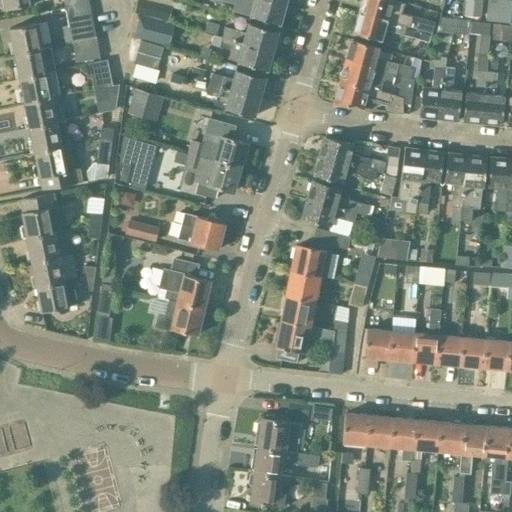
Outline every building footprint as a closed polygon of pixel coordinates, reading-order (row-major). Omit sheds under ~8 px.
[(41,0),(3,0),(5,7),(5,9),(33,3),(42,1),(41,0)] [(88,0),(85,0),(64,4),(66,16),(90,11),(88,0)] [(147,0),(137,0),(134,13),(168,22),(172,6),(147,0)] [(268,0),(222,0),(234,3),(232,11),(250,16),(279,24),(284,5),(268,0)] [(362,0),(360,10),(409,24),(411,15),(402,12),(403,10),(405,3),(395,0),(362,0)] [(466,0),(466,15),(484,16),(484,0),(466,0)] [(360,10),(354,30),(381,38),(383,29),(406,36),(409,24),(360,10)] [(485,22),(510,24),(511,12),(487,10),(485,22)] [(90,11),(66,16),(69,28),(93,23),(90,11)] [(434,22),(411,15),(409,24),(432,31),(434,22)] [(437,32),(451,33),(454,19),(440,18),(437,32)] [(454,19),(451,33),(469,35),(470,22),(470,20),(454,19)] [(223,34),(222,37),(272,50),(278,30),(277,30),(248,22),(245,31),(245,33),(225,27),(223,34)] [(490,24),(470,22),(469,35),(489,36),(490,24)] [(37,23),(10,29),(14,51),(15,53),(42,48),(42,47),(42,46),(37,23)] [(69,28),(71,40),(95,35),(93,23),(69,28)] [(432,31),(409,24),(406,36),(429,42),(432,31)] [(511,41),(511,29),(511,25),(490,24),(489,36),(489,39),(511,41)] [(95,35),(71,40),(74,54),(75,62),(100,58),(98,49),(98,48),(95,35)] [(228,59),(266,70),(272,50),(222,37),(219,47),(230,50),(228,59)] [(346,58),(345,61),(394,74),(397,64),(375,58),(376,55),(378,47),(351,39),(346,58)] [(140,41),(134,62),(157,69),(163,47),(140,41)] [(15,53),(20,78),(55,71),(53,60),(50,46),(42,48),(15,53)] [(422,85),(419,113),(438,115),(444,64),(445,64),(446,55),(445,55),(440,54),(439,58),(438,58),(435,58),(434,64),(432,86),(422,85)] [(487,67),(488,55),(478,54),(475,91),(466,90),(463,118),(483,121),(487,67)] [(340,79),(339,81),(380,91),(381,89),(383,81),(392,83),(394,74),(345,61),(340,79)] [(133,75),(153,82),(157,69),(134,62),(134,63),(136,64),(133,75)] [(409,78),(412,68),(410,68),(397,64),(394,74),(409,78)] [(457,117),(460,90),(451,88),(453,65),(444,64),(438,115),(457,117)] [(212,73),(209,83),(259,97),(264,78),(263,78),(235,70),(233,79),(213,73),(212,73)] [(55,71),(20,78),(24,101),(25,103),(60,96),(59,94),(55,71)] [(486,71),(483,121),(502,123),(504,93),(495,93),(497,72),(486,71)] [(103,73),(91,75),(91,78),(93,87),(104,85),(103,73)] [(412,89),(413,79),(411,79),(409,78),(394,74),(392,83),(412,89)] [(334,101),(333,103),(334,103),(361,107),(362,105),(363,102),(364,99),(386,104),(389,94),(380,91),(339,81),(337,90),(334,101)] [(253,116),(259,97),(209,83),(207,93),(227,99),(225,108),(253,116)] [(107,99),(107,98),(104,85),(93,87),(96,101),(107,99)] [(161,117),(165,91),(135,87),(131,113),(161,117)] [(403,97),(389,94),(386,104),(385,110),(402,113),(403,97)] [(60,96),(25,103),(29,125),(29,127),(65,121),(64,119),(64,118),(60,96)] [(192,140),(188,153),(240,167),(246,143),(245,143),(231,139),(232,135),(235,126),(233,126),(215,120),(209,119),(203,143),(192,140)] [(65,121),(29,127),(34,150),(35,153),(70,145),(69,143),(65,121)] [(100,126),(99,137),(111,138),(113,128),(100,126)] [(381,169),(384,160),(350,151),(353,141),(325,133),(320,153),(375,169),(375,168),(381,169)] [(98,151),(96,163),(108,165),(109,152),(111,138),(99,137),(97,150),(98,151)] [(123,137),(120,163),(124,164),(151,170),(158,147),(123,137)] [(70,145),(35,153),(39,175),(42,190),(57,187),(83,182),(82,180),(80,168),(74,169),(70,145)] [(423,148),(404,146),(401,176),(397,199),(406,200),(404,211),(414,212),(423,148)] [(439,180),(442,151),(423,148),(414,212),(415,212),(426,213),(427,201),(428,201),(430,179),(439,180)] [(447,152),(444,180),(453,181),(451,204),(461,205),(467,154),(447,152)] [(188,153),(185,165),(197,168),(197,169),(194,180),(197,181),(194,192),(214,198),(218,187),(233,191),(240,167),(188,153)] [(315,171),(342,179),(344,173),(373,180),(375,169),(320,153),(315,171)] [(483,184),(485,155),(467,154),(461,205),(460,219),(470,220),(472,207),(480,208),(482,184),(483,184)] [(398,158),(387,156),(385,174),(396,176),(398,158)] [(489,156),(487,184),(497,185),(495,208),(505,209),(509,158),(489,156)] [(120,180),(129,182),(129,185),(146,189),(151,170),(124,164),(120,180)] [(392,194),(395,178),(384,175),(380,191),(392,194)] [(313,177),(308,196),(366,212),(367,204),(358,202),(338,196),(339,194),(341,185),(313,177)] [(34,195),(19,198),(21,210),(23,218),(24,225),(20,226),(22,237),(26,236),(26,237),(62,230),(61,228),(54,192),(44,194),(34,195)] [(302,215),(331,223),(333,216),(353,222),(356,212),(365,214),(366,212),(308,196),(302,215)] [(217,246),(223,220),(184,211),(178,238),(190,242),(191,240),(217,246)] [(125,234),(154,240),(157,226),(128,219),(125,234)] [(86,236),(98,238),(100,224),(88,222),(86,236)] [(336,233),(317,228),(314,240),(333,245),(336,233)] [(59,257),(67,255),(62,230),(26,237),(31,262),(59,257)] [(409,242),(381,238),(376,256),(406,260),(409,242)] [(297,242),(291,267),(319,273),(319,275),(326,277),(327,275),(331,252),(324,250),(324,248),(297,242)] [(501,268),(511,268),(511,244),(503,244),(501,268)] [(433,250),(420,249),(419,261),(432,262),(433,250)] [(356,270),(353,281),(354,281),(367,284),(370,274),(374,256),(373,256),(361,253),(356,270)] [(455,265),(468,266),(469,256),(455,255),(455,265)] [(59,257),(31,262),(36,284),(36,286),(63,280),(63,279),(59,257)] [(479,267),(491,267),(492,258),(479,257),(479,267)] [(164,269),(160,287),(167,289),(165,297),(169,298),(204,306),(210,280),(208,279),(195,276),(198,265),(174,259),(172,270),(164,269)] [(83,264),(81,275),(94,276),(95,266),(83,264)] [(406,265),(404,281),(417,282),(419,266),(406,265)] [(291,267),(286,292),(314,298),(319,275),(319,273),(291,267)] [(443,281),(454,282),(455,270),(444,269),(443,281)] [(473,284),(490,286),(491,273),(474,271),(473,284)] [(511,274),(491,273),(490,286),(511,287),(511,274)] [(80,289),(92,290),(94,276),(81,275),(80,289)] [(63,280),(36,286),(41,310),(41,312),(77,304),(72,278),(63,280)] [(367,284),(354,281),(353,281),(347,304),(361,308),(367,284)] [(108,314),(114,285),(101,282),(98,294),(96,312),(108,314)] [(314,298),(286,292),(281,317),(309,323),(314,298)] [(159,315),(157,325),(172,329),(172,327),(173,327),(197,333),(204,306),(169,298),(165,315),(164,315),(159,314),(159,315)] [(414,330),(411,358),(435,360),(437,332),(439,332),(441,307),(430,306),(428,331),(414,330)] [(332,344),(334,331),(308,325),(309,324),(309,323),(281,317),(276,343),(304,349),(306,337),(322,340),(322,343),(332,344)] [(334,331),(345,332),(345,331),(346,320),(334,319),(334,328),(334,330),(334,331)] [(366,326),(364,354),(388,356),(391,328),(366,326)] [(391,328),(388,356),(411,358),(414,330),(391,328)] [(345,332),(334,331),(332,344),(332,351),(331,354),(343,355),(343,352),(345,332)] [(437,332),(435,360),(459,363),(462,334),(439,332),(437,332)] [(462,334),(459,363),(483,365),(485,337),(462,334)] [(509,339),(485,337),(483,365),(506,367),(509,339)] [(309,405),(288,402),(286,414),(307,418),(309,405)] [(344,410),(342,440),(366,443),(369,413),(344,410)] [(256,420),(255,429),(258,432),(256,444),(282,448),(294,450),(299,421),(276,417),(275,414),(267,412),(265,415),(261,415),(261,418),(256,420)] [(366,443),(389,445),(392,415),(369,413),(366,443)] [(416,417),(392,415),(389,445),(402,446),(401,459),(411,460),(412,460),(412,456),(413,447),(416,417)] [(416,417),(413,447),(421,447),(437,449),(439,419),(416,417)] [(463,421),(439,419),(437,449),(460,451),(463,421)] [(458,473),(470,474),(471,452),(483,453),(485,423),(463,421),(460,451),(458,473)] [(504,481),(506,461),(506,454),(509,425),(485,423),(483,453),(484,453),(483,462),(491,463),(489,493),(499,494),(500,480),(504,481)] [(251,455),(250,464),(253,466),(252,468),(278,473),(280,461),(317,467),(319,455),(294,451),(294,450),(282,448),(256,444),(255,454),(251,455)] [(416,472),(420,473),(421,457),(412,456),(412,460),(411,472),(416,472)] [(358,467),(357,480),(367,481),(369,468),(358,467)] [(250,482),(247,498),(284,504),(286,504),(291,476),(288,476),(278,475),(278,473),(252,468),(252,470),(249,471),(248,480),(250,482)] [(411,472),(410,472),(405,472),(404,484),(415,485),(416,474),(416,472),(411,472)] [(452,486),(451,489),(463,490),(463,487),(463,477),(452,476),(452,486)] [(366,494),(367,481),(357,480),(356,493),(366,494)] [(509,494),(510,494),(510,481),(504,481),(500,480),(499,494),(509,494)] [(404,484),(403,497),(409,497),(409,498),(414,498),(415,485),(404,484)] [(451,489),(450,502),(456,502),(462,502),(463,490),(451,489)] [(311,507),(310,511),(324,511),(325,507),(326,499),(325,499),(314,499),(312,498),(311,507)] [(339,511),(358,511),(360,500),(341,498),(341,505),(340,505),(339,511)]
